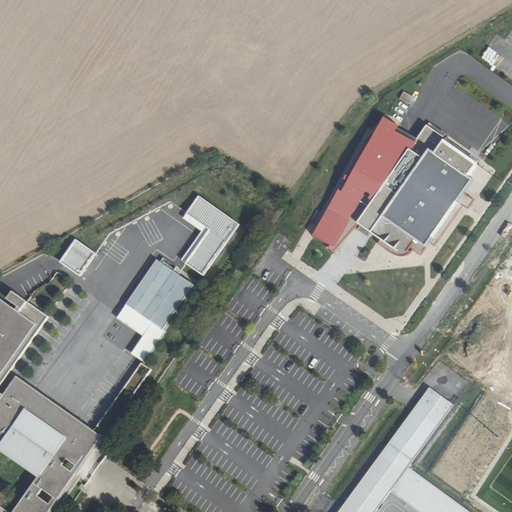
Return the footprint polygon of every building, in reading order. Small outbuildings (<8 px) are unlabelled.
[(405,91),(401,99),(411,105),(416,98),(405,91)] [(385,118),(314,238),(330,247),(329,250),(334,253),(359,226),(381,241),(380,245),(385,249),(390,253),(395,256),(400,258),(406,257),(410,254),(414,253),(421,257),(473,183),(480,165),(427,126),(416,142),(398,132),(400,128),(385,118)] [(198,196),(186,213),(210,229),(186,263),(203,275),(239,224),(198,196)] [(201,231),(181,260),(186,263),(210,229),(186,213),(182,218),(201,231)] [(132,314),(168,338),(199,294),(162,269),(132,314)] [(0,405),(2,403),(53,329),(17,304),(11,311),(23,319),(21,322),(4,310),(0,315),(0,405)] [(159,381),(149,375),(101,442),(109,447),(112,449),(159,381)] [(509,400),(511,392),(511,384),(502,380),(496,393),(509,400)] [(7,412),(0,421),(0,511),(52,511),(42,505),(47,499),(65,511),(66,511),(85,487),(79,474),(76,472),(82,462),(92,469),(109,447),(101,442),(23,389),(9,408),(7,412)] [(453,406),(432,394),(343,511),(380,511),(394,493),(422,511),(472,511),(410,465),(453,406)] [(490,412),(504,420),(511,407),(497,399),(490,412)] [(2,403),(0,405),(0,407),(7,412),(9,408),(2,403)] [(477,428),(491,436),(499,422),(485,414),(477,428)] [(479,435),(471,448),(483,456),(491,442),(479,435)] [(457,451),(450,465),(463,472),(471,458),(457,451)] [(490,478),(498,467),(493,463),(485,475),(490,478)] [(473,496),(482,483),(469,474),(460,487),(473,496)]
